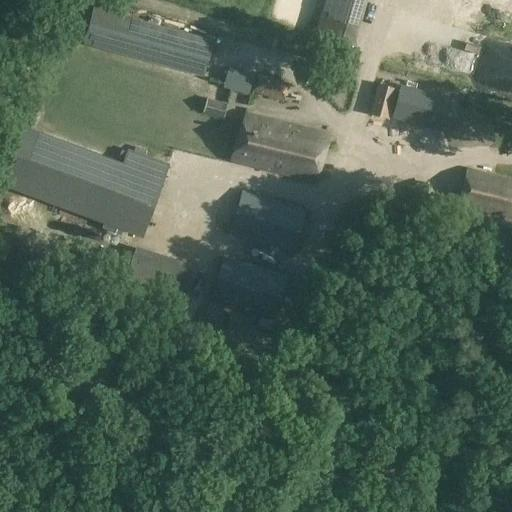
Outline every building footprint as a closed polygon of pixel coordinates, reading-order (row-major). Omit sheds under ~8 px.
[(95,10),(84,46),(205,80),(214,42),(95,10)] [(511,49),(487,41),(477,69),(511,80),(511,49)] [(251,92),(261,95),(284,101),(289,82),(255,73),(251,92)] [(377,83),(370,113),(385,117),(393,87),(377,83)] [(206,97),(202,111),(223,118),(228,104),(206,97)] [(244,113),(231,161),(316,183),(329,134),(244,113)] [(0,151),(0,184),(139,237),(143,226),(161,178),(166,164),(129,150),(123,165),(27,130),(29,126),(12,120),(0,151)] [(511,209),(511,179),(466,168),(457,205),(510,218),(511,209)] [(242,190),(230,232),(293,252),(305,209),(242,190)] [(136,246),(125,279),(183,297),(194,264),(136,246)] [(222,255),(210,298),(275,318),(288,274),(222,255)]
